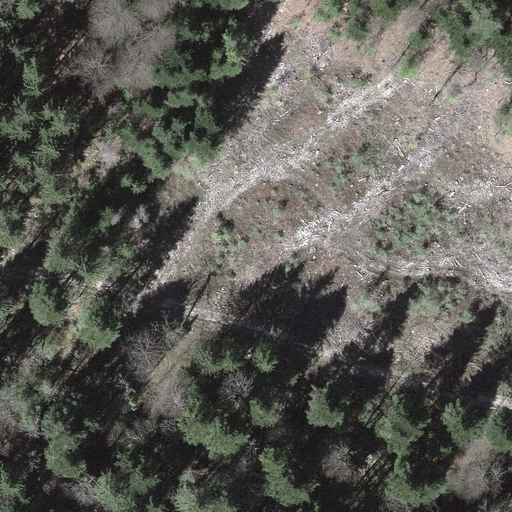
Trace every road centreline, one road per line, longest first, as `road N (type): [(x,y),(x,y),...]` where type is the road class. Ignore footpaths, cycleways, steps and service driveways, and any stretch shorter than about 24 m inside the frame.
road 1 (track): [(511,428),(426,406),(229,323),(87,291),(0,289)]
road 2 (track): [(0,440),(95,511)]
